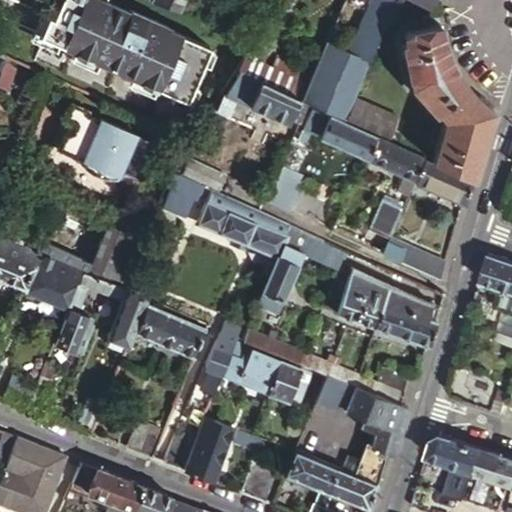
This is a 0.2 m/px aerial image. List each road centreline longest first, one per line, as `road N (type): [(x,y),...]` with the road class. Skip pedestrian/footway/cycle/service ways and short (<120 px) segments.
road 1 (residential): [(0,411),(257,511)]
road 2 (tertiary): [(416,409),(470,226)]
